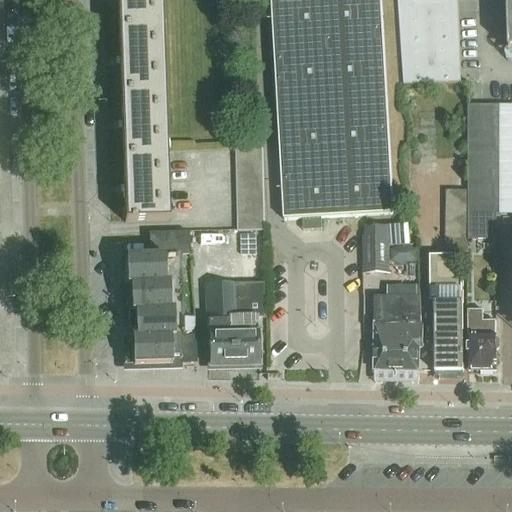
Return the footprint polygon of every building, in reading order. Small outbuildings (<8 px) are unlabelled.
[(117,0),(118,32),(133,31),(148,31),(163,30),(161,0),(117,0)] [(285,0),(272,1),(285,222),(303,221),(304,233),(323,232),(322,220),(367,218),(394,216),(382,0),(285,0)] [(457,0),(397,0),(401,86),(461,84),(457,0)] [(133,31),(118,32),(120,96),(135,95),(150,95),(165,94),(163,30),(148,31),(133,31)] [(135,95),(120,96),(123,160),(137,159),(152,159),(167,158),(165,94),(150,95),(135,95)] [(501,120),(501,109),(501,107),(469,107),(469,120),(501,120)] [(501,132),(501,120),(469,120),(469,132),(501,132)] [(501,144),(501,132),(469,132),(469,144),(501,144)] [(501,156),(501,144),(469,144),(468,156),(501,156)] [(236,148),(236,160),(264,160),(263,147),(236,148)] [(501,168),(501,156),(468,156),(468,168),(501,168)] [(123,160),(125,224),(169,223),(167,158),(152,159),(137,159),(123,160)] [(236,160),(237,172),(264,172),(264,160),(236,160)] [(501,180),(501,168),(468,168),(468,180),(501,180)] [(237,172),(237,184),(264,184),(264,172),(237,172)] [(501,192),(501,180),(468,180),(468,192),(501,192)] [(237,197),(264,196),(264,184),(237,184),(237,197)] [(446,192),(446,201),(445,255),(467,255),(467,192),(446,192)] [(501,204),(501,192),(468,192),(468,204),(501,204)] [(237,197),(237,209),(264,209),(264,196),(237,197)] [(501,216),(501,204),(468,204),(468,216),(497,216),(501,216)] [(237,209),(238,221),(265,221),(264,209),(237,209)] [(497,241),(497,216),(468,216),(468,241),(497,241)] [(265,221),(238,221),(238,234),(265,233),(265,221)] [(390,276),(389,247),(410,246),(408,228),(365,231),(365,237),(363,237),(364,276),(390,276)] [(189,235),(177,236),(177,250),(190,250),(189,235)] [(164,236),(151,237),(152,251),(162,251),(165,251),(164,236)] [(177,236),(164,236),(165,251),(177,250),(177,236)] [(132,269),(126,269),(127,316),(134,316),(135,341),(136,369),(162,368),(162,361),(180,360),(180,367),(196,366),(195,338),(184,339),(184,320),(184,319),(183,298),(182,278),(181,259),(181,258),(152,259),(148,260),(132,260),(132,269)] [(430,258),(431,266),(431,303),(435,303),(436,374),(437,374),(437,376),(463,376),(463,374),(464,374),(462,258),(430,258)] [(206,286),(206,296),(208,371),(259,370),(258,355),(257,355),(257,320),(264,320),(264,286),(238,287),(238,285),(206,286)] [(424,327),(421,327),(422,287),(397,287),(397,299),(375,299),(375,373),(375,385),(419,385),(419,350),(424,350),(424,327)] [(468,338),(468,375),(497,374),(497,350),(498,348),(498,342),(497,340),(496,324),(484,324),(484,313),(468,313),(468,338)] [(195,319),(184,320),(184,339),(195,338),(195,319)]
